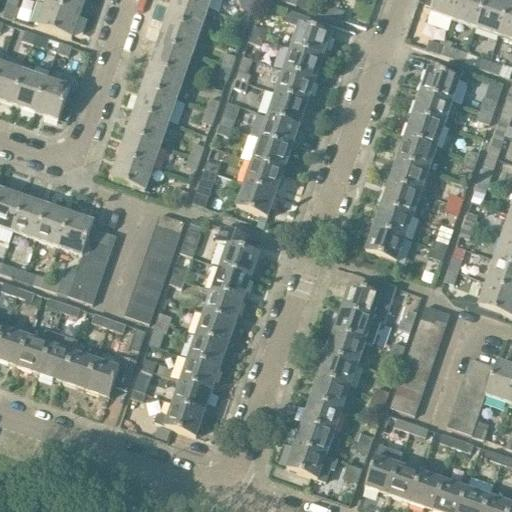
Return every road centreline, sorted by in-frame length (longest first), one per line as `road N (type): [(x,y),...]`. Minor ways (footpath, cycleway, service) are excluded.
road 1 (residential): [(228,490),(400,0)]
road 2 (residential): [(0,147),(69,172),(129,0)]
road 3 (unclassified): [(172,470),(0,412)]
